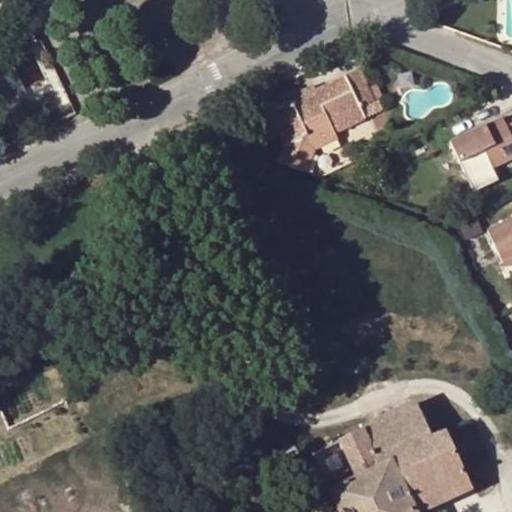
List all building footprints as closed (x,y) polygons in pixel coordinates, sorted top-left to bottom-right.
[(29,25),(16,31),(24,47),(36,41),(29,25)] [(302,98),(266,114),(278,138),(282,146),(306,135),(301,126),(324,116),(327,124),(359,110),(364,118),(383,110),(378,98),(373,101),(357,70),(314,91),(302,98)] [(299,92),(302,98),(314,91),(311,86),(299,92)] [(333,134),(364,118),(359,110),(327,124),(333,134)] [(266,114),(258,118),(271,143),(278,138),(266,114)] [(306,135),(327,124),(324,116),(301,126),(306,135)] [(449,143),(458,163),(483,151),(486,159),(491,169),(511,159),(511,124),(505,127),(501,119),(449,143)] [(282,146),(282,147),(276,163),(307,174),(315,152),(336,142),(333,134),(327,124),(306,135),(282,146)] [(461,169),(486,159),(483,151),(458,163),(461,169)] [(511,219),(486,231),(499,261),(511,255),(511,219)] [(502,267),(511,262),(511,255),(499,261),(502,267)] [(80,313),(7,336),(13,359),(86,337),(80,313)] [(338,511),(417,511),(470,487),(445,432),(430,439),(413,404),(311,454),(338,511)]
